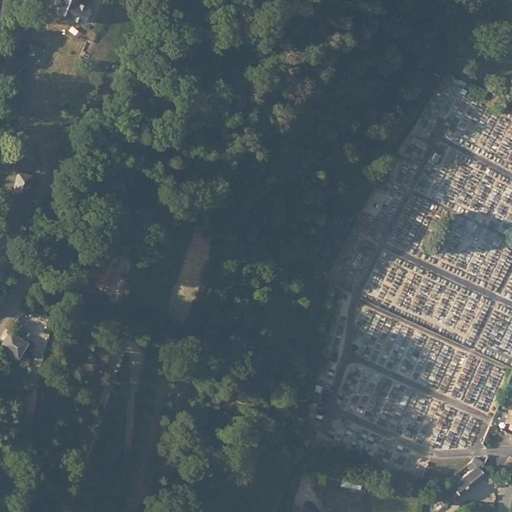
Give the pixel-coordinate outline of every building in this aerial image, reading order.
[(76,0),(55,0),(55,3),(59,4),(57,10),(84,20),(89,8),(75,2),(76,0)] [(28,55),(37,58),(41,47),(33,44),(28,55)] [(25,197),(30,175),(17,172),(12,194),(25,197)] [(161,217),(176,223),(179,213),(164,208),(161,217)] [(92,284),(105,289),(118,256),(105,251),(100,265),(96,264),(98,258),(95,256),(83,288),(90,290),(92,284)] [(8,328),(0,342),(0,344),(18,355),(27,339),(8,328)] [(503,419),(508,422),(511,413),(511,411),(508,409),(503,419)] [(473,458),(470,462),(478,469),(481,465),(473,458)] [(440,497),(448,507),(480,480),(485,482),(488,477),(485,475),(478,469),(470,462),(464,467),(467,471),(459,478),(455,473),(447,480),(452,486),(440,497)] [(370,489),(370,481),(349,480),(348,488),(370,489)] [(495,488),(499,484),(493,480),(489,485),(495,488)]
